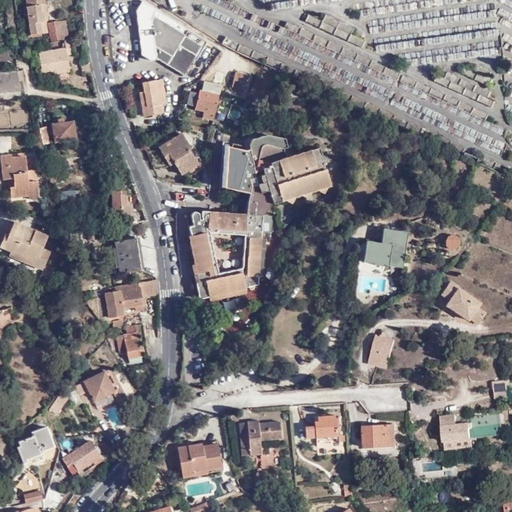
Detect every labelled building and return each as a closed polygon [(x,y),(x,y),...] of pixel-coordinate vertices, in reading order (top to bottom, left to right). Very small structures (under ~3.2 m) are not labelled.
[(42,0),(24,0),(29,34),(41,33),(39,21),(40,21),(40,14),(45,13),(42,0)] [(136,10),(141,54),(150,59),(157,57),(183,73),(193,57),(195,58),(206,41),(142,0),(136,10)] [(67,33),(65,20),(59,21),(61,34),(67,33)] [(48,23),(51,41),(64,39),(68,39),(67,33),(61,34),(59,21),(48,23)] [(71,38),(68,39),(64,39),(65,49),(40,53),(44,74),(68,70),(67,56),(73,54),(71,38)] [(11,49),(0,50),(0,61),(13,59),(11,49)] [(490,72),(475,65),(473,71),(463,66),(460,73),(489,86),(492,80),(487,78),(490,72)] [(24,80),(23,70),(0,71),(0,91),(20,90),(20,80),(24,80)] [(487,98),(490,92),(447,72),(444,78),(437,75),(434,81),(491,108),(494,101),(487,98)] [(141,128),(159,124),(156,112),(162,111),(161,102),(165,102),(160,78),(142,81),(144,89),(145,98),(140,99),(144,115),(141,128)] [(204,111),(203,117),(214,119),(220,96),(220,95),(222,84),(204,79),(201,91),(199,91),(195,109),(204,111)] [(236,90),(242,93),(246,86),(239,82),(236,90)] [(53,126),(56,142),(76,139),(72,122),(65,124),(64,120),(62,119),(58,120),(57,121),(58,125),(53,126)] [(45,128),(38,129),(41,145),(50,143),(45,128)] [(172,158),(181,172),(198,163),(188,147),(190,146),(181,132),(159,145),(168,160),(172,158)] [(250,193),(247,198),(276,201),(277,201),(284,199),(294,195),(299,193),(310,189),(315,187),(326,183),(329,182),(327,175),(334,160),(323,154),(319,153),(304,149),(284,156),(280,147),(285,145),(282,137),(264,134),(248,139),(243,151),(239,150),(240,146),(229,144),(228,148),(219,146),(219,157),(224,158),(223,188),(250,193)] [(38,192),(36,179),(28,181),(24,156),(10,157),(10,154),(0,155),(0,163),(3,179),(8,178),(12,177),(13,186),(9,187),(11,197),(29,194),(38,192)] [(32,154),(24,156),(28,181),(36,179),(32,154)] [(111,191),(113,217),(130,215),(129,206),(127,206),(126,198),(123,198),(122,190),(111,191)] [(195,280),(198,296),(208,294),(217,292),(226,290),(236,288),(245,286),(245,284),(257,281),(261,232),(271,232),(272,215),(273,203),(275,202),(276,201),(247,198),(246,213),(213,210),(213,213),(201,216),(201,218),(199,218),(198,211),(197,211),(197,210),(196,210),(196,209),(195,209),(194,208),(193,209),(192,209),(191,209),(191,210),(190,210),(190,211),(190,212),(192,223),(188,224),(190,233),(188,234),(194,262),(198,261),(199,270),(196,270),(198,279),(195,280)] [(130,215),(113,217),(114,225),(130,224),(130,215)] [(14,221),(12,227),(32,236),(35,230),(14,221)] [(404,243),(406,229),(387,226),(384,241),(369,238),(359,245),(362,247),(363,246),(368,247),(366,253),(366,259),(391,263),(393,255),(406,257),(408,244),(404,243)] [(32,236),(12,227),(8,235),(5,234),(0,243),(0,245),(11,251),(20,254),(18,258),(42,268),(49,252),(42,248),(47,236),(35,230),(32,236)] [(454,233),(453,234),(451,234),(450,235),(448,235),(447,237),(446,238),(446,239),(445,241),(446,243),(446,244),(446,246),(447,247),(449,248),(450,249),(451,250),(453,250),(455,250),(456,250),(457,249),(459,248),(460,247),(461,246),(461,244),(462,242),(462,241),(462,239),(461,238),(460,236),(459,235),(457,234),(456,234),(454,233)] [(112,236),(112,268),(135,268),(133,236),(112,236)] [(404,265),(406,257),(393,255),(391,263),(404,265)] [(142,297),(160,294),(158,279),(119,286),(120,290),(116,291),(106,293),(110,317),(124,315),(123,308),(136,306),(143,305),(142,297)] [(461,286),(452,279),(442,292),(451,299),(448,304),(469,318),(470,316),(480,323),(487,312),(478,305),(481,301),(460,287),(461,286)] [(115,328),(123,327),(122,320),(113,322),(115,328)] [(128,351),(130,358),(144,355),(139,332),(118,336),(121,353),(128,351)] [(377,333),(374,341),(393,346),(395,338),(377,333)] [(393,346),(374,341),(369,361),(387,366),(393,346)] [(111,369),(106,371),(115,391),(120,388),(111,369)] [(115,391),(106,371),(78,385),(86,401),(94,398),(96,400),(115,391)] [(508,396),(506,379),(492,380),(495,398),(508,396)] [(306,436),(317,435),(326,434),(339,434),(338,413),(319,415),(319,421),(316,421),(316,424),(306,425),(306,436)] [(443,425),(445,441),(456,439),(472,437),(471,436),(503,431),(501,413),(485,416),(485,420),(478,421),(477,415),(469,416),(469,422),(443,425)] [(250,435),(241,436),(244,454),(262,453),(261,438),(281,437),(280,422),(260,423),(259,420),(248,420),(248,421),(250,435)] [(239,422),(241,436),(250,435),(248,421),(239,422)] [(365,423),(367,446),(397,444),(396,422),(365,423)] [(20,446),(24,461),(44,453),(41,447),(54,443),(47,426),(34,431),(36,434),(20,441),(21,445),(20,446)] [(326,444),(326,434),(317,435),(318,444),(326,444)] [(473,445),(472,437),(456,439),(457,447),(473,445)] [(75,464),(80,472),(84,476),(88,473),(85,468),(102,455),(91,440),(66,460),(71,467),(75,464)] [(500,442),(492,443),(493,452),(501,451),(500,442)] [(202,446),(202,443),(178,447),(182,470),(192,469),(193,475),(207,472),(206,466),(221,464),(218,443),(202,446)] [(282,466),(281,456),(261,457),(262,468),(263,468),(273,467),(281,467),(282,466)] [(222,471),(221,464),(206,466),(207,472),(222,471)] [(428,478),(443,475),(442,470),(427,472),(428,478)] [(353,483),(345,483),(346,495),(354,494),(353,483)] [(23,494),(25,502),(42,497),(40,489),(23,494)] [(83,491),(79,489),(77,490),(75,491),(72,496),(77,499),(83,491)] [(211,511),(211,509),(209,502),(190,507),(192,511),(211,511)]
